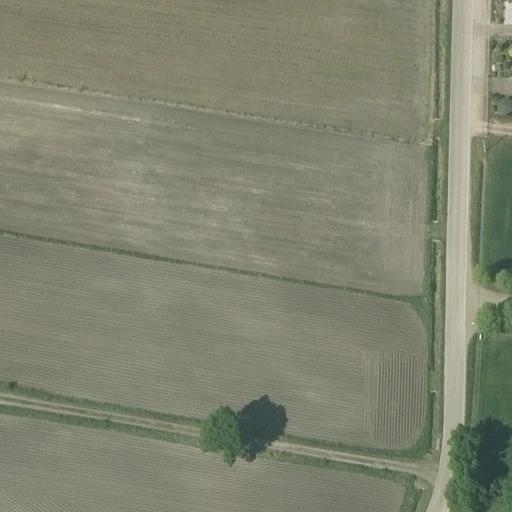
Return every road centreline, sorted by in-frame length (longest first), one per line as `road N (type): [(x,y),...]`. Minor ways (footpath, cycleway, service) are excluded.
road 1 (unclassified): [(463,0),(453,423),(437,511)]
road 2 (track): [(449,474),(0,400)]
